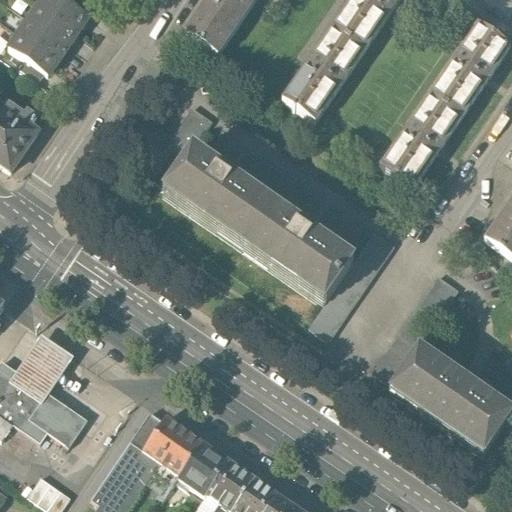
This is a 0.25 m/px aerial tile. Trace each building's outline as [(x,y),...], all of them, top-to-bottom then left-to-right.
[(54,0),(45,0),(38,11),(77,37),(87,23),(54,0)] [(218,63),(261,0),(214,0),(186,41),(218,63)] [(354,0),(332,34),(363,55),(400,0),(354,0)] [(38,11),(28,25),(67,52),(77,37),(38,11)] [(28,25),(18,40),(56,67),(67,52),(28,25)] [(478,31),(429,101),(460,123),(509,52),(478,31)] [(314,126),(363,55),(332,34),(283,104),(314,126)] [(46,81),(56,67),(18,40),(8,55),(24,66),(43,80),(46,81)] [(37,89),(43,80),(24,66),(18,76),(37,89)] [(412,194),(460,123),(429,101),(380,172),(412,194)] [(0,170),(10,177),(38,137),(0,110),(0,170)] [(164,193),(189,158),(211,127),(191,113),(145,180),(164,193)] [(161,198),(242,254),(270,213),(189,158),(164,193),(161,198)] [(511,264),(511,205),(485,246),(511,264)] [(351,269),(270,213),(242,254),(323,310),(351,269)] [(373,238),(351,269),(323,310),(306,334),(326,347),(393,251),(373,238)] [(393,391),(418,354),(458,297),(439,283),(373,378),(393,391)] [(25,363),(8,388),(41,409),(58,384),(73,362),(40,340),(25,363)] [(393,391),(389,397),(481,461),(511,419),(418,354),(393,391)] [(68,453),(87,426),(1,367),(0,368),(0,446),(1,447),(12,430),(39,449),(46,438),(68,453)] [(130,511),(161,469),(142,455),(163,426),(151,418),(90,503),(101,510),(99,511),(130,511)] [(161,469),(178,481),(201,448),(165,423),(163,426),(142,455),(161,469)] [(178,481),(206,500),(229,468),(201,448),(178,481)] [(219,509),(222,511),(233,511),(253,484),(229,468),(206,500),(219,509)] [(63,511),(69,503),(39,483),(26,503),(39,511),(63,511)] [(269,511),(277,501),(253,484),(233,511),(269,511)] [(269,511),(291,511),(277,501),(269,511)]
